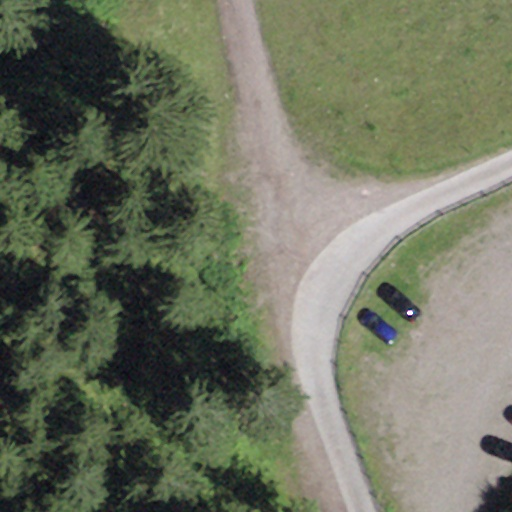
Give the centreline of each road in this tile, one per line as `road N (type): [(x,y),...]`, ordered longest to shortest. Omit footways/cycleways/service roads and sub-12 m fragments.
road 1 (unclassified): [(356,511),(313,365),(312,315),(326,264),(397,213),(511,162)]
road 2 (track): [(326,264),(241,0)]
